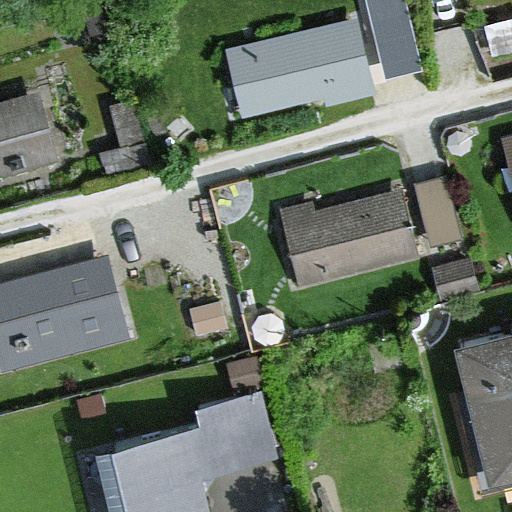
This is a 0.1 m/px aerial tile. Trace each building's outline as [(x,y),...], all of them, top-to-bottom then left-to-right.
[(413,0),(374,0),(392,63),(428,53),(413,0)] [(373,83),(354,4),(225,34),(244,114),(373,83)] [(0,159),(54,145),(35,74),(0,83),(0,159)] [(511,131),(492,137),(511,206),(511,131)] [(447,156),(417,165),(435,229),(466,220),(447,156)] [(275,199),(296,275),(411,243),(390,167),(275,199)] [(0,266),(0,358),(122,327),(99,241),(0,266)] [(511,319),(457,334),(492,471),(511,465),(511,319)] [(95,441),(111,511),(205,511),(194,468),(271,449),(256,384),(199,397),(203,415),(95,441)]
